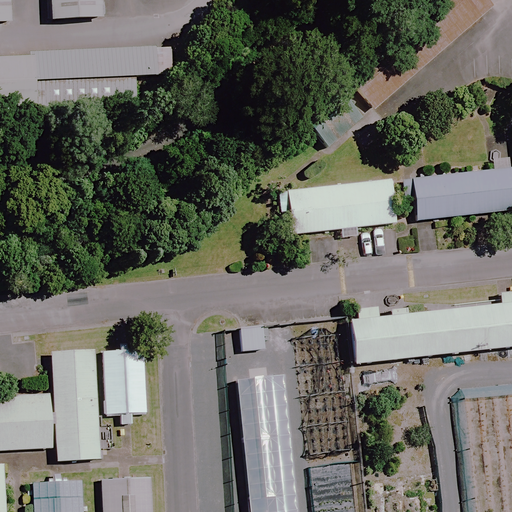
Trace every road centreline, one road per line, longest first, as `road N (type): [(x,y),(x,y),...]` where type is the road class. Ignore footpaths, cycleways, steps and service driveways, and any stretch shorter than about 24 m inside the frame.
road 1 (unclassified): [(0,308),(511,257)]
road 2 (unclassified): [(0,181),(71,176),(162,154),(233,114),(335,0)]
